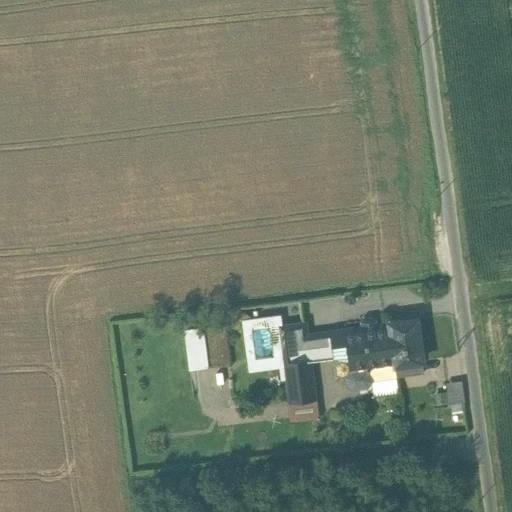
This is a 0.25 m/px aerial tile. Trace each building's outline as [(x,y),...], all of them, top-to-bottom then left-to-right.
[(416,319),(375,325),(374,321),(372,319),(363,320),(362,322),(363,327),(329,332),(333,358),(349,360),(351,372),(347,377),(348,384),(353,388),(367,386),(371,381),(424,373),(416,319)] [(208,325),(210,366),(229,365),(227,324),(208,325)] [(305,324),(280,327),(282,341),(306,338),(305,324)] [(186,328),(190,368),(210,365),(206,326),(186,328)] [(309,361),(285,364),(290,403),(314,400),(309,361)] [(463,381),(449,381),(450,403),(463,402),(463,381)]
